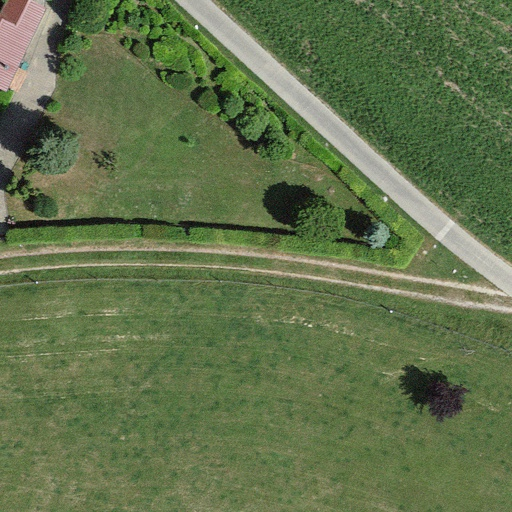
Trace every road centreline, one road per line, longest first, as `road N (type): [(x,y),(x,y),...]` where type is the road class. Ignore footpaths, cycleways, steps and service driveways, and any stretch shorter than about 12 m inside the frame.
road 1 (track): [(511,300),(178,255),(0,266)]
road 2 (track): [(511,285),(193,0)]
